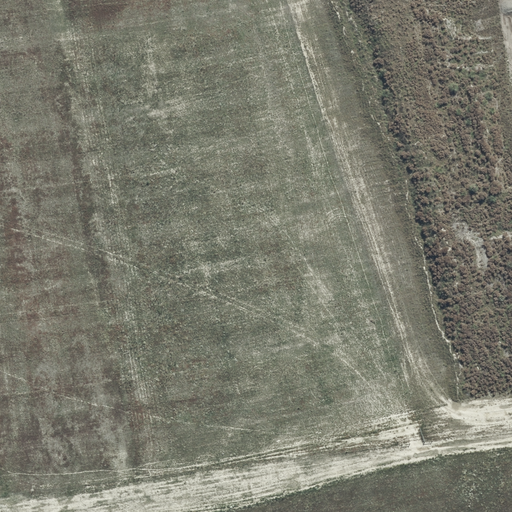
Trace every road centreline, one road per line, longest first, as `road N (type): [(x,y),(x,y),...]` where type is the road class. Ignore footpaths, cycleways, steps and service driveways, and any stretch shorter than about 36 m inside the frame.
road 1 (track): [(228,0),(368,511)]
road 2 (track): [(55,511),(355,465)]
